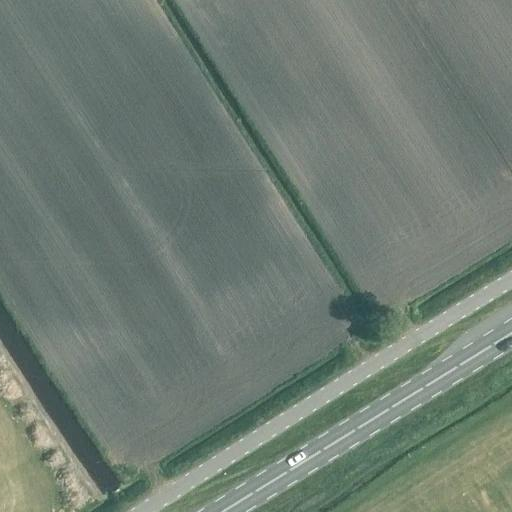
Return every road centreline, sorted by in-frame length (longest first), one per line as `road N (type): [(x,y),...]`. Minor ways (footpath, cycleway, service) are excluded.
road 1 (unclassified): [(147,511),(511,283)]
road 2 (primary): [(223,511),(511,332)]
